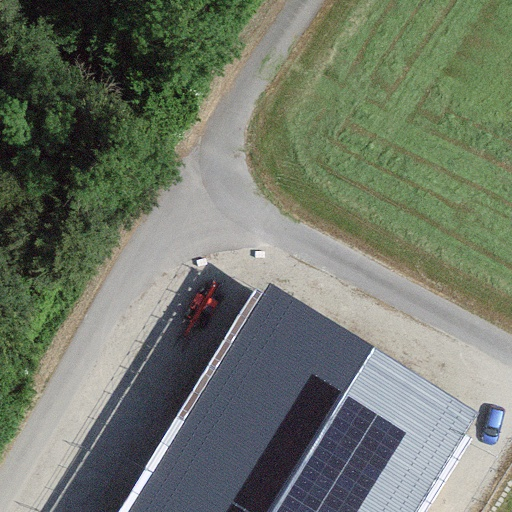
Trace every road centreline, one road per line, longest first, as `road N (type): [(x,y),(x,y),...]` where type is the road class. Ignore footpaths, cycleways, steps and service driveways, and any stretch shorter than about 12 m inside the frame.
road 1 (track): [(307,0),(233,108),(224,143),(242,199),(315,253),(511,351)]
road 2 (track): [(0,482),(123,273),(180,198),(233,181)]
